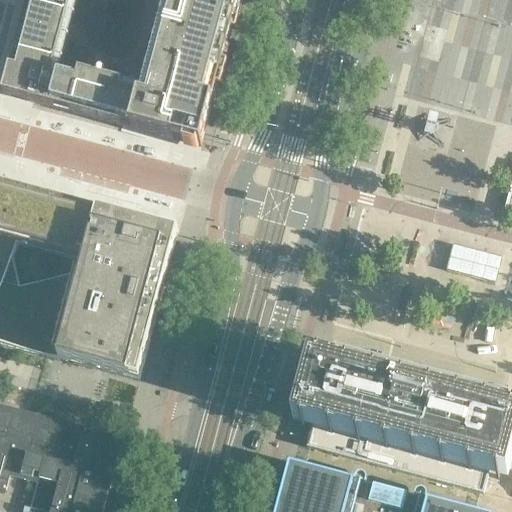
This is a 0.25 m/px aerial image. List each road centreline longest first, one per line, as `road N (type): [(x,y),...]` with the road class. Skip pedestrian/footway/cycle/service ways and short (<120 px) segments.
road 1 (secondary): [(236,196),(226,294),(169,511)]
road 2 (secondary): [(222,511),(314,217)]
road 3 (residential): [(236,196),(0,135)]
road 4 (secondary): [(314,217),(332,86),(355,0)]
road 5 (secondary): [(298,0),(236,196)]
